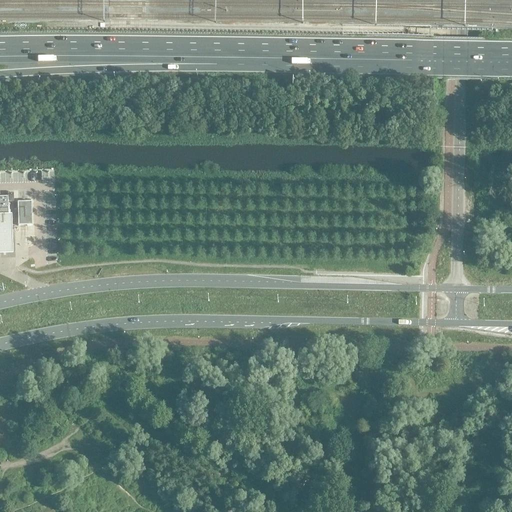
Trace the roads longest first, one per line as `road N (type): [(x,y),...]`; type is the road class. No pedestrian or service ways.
road 1 (secondary): [(457,289),(159,281),(0,304)]
road 2 (secondary): [(0,344),(171,321),(457,323)]
road 3 (motorway): [(217,51),(511,55)]
road 4 (unclassified): [(462,0),(457,289)]
road 5 (motorway): [(0,74),(217,51)]
road 6 (motorway): [(0,49),(217,51)]
